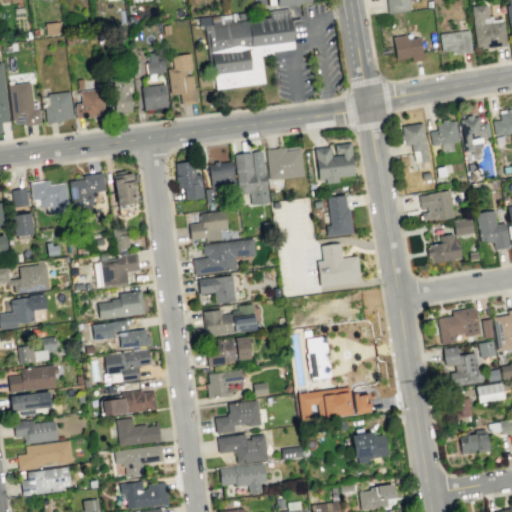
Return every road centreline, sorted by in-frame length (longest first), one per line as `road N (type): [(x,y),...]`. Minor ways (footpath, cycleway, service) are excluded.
road 1 (tertiary): [(428,494),(367,105)]
road 2 (residential): [(196,511),(151,137)]
road 3 (secondary): [(367,105),(0,157)]
road 4 (secondary): [(511,79),(367,105)]
